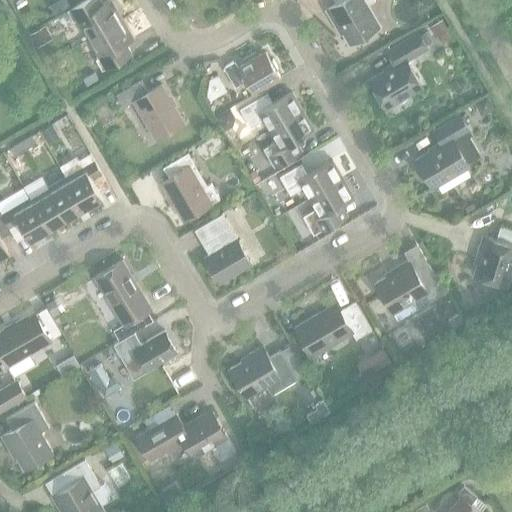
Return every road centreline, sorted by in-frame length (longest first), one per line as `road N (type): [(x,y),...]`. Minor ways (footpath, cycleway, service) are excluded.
road 1 (residential): [(0,296),(136,223),(150,230),(199,309),(235,316),(391,222),(392,194),(288,19),(267,12),(217,38),(188,40),(157,0)]
road 2 (tertiary): [(261,511),(511,366)]
